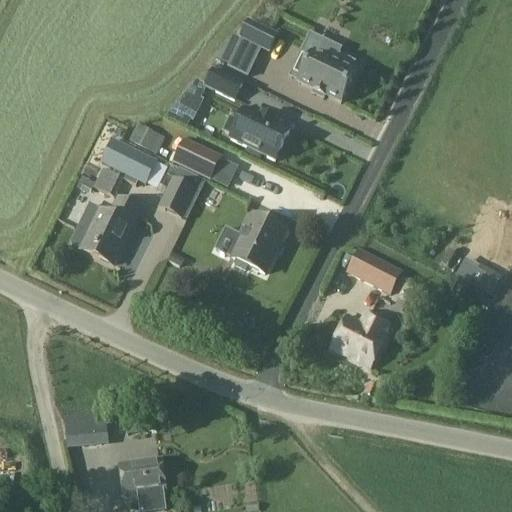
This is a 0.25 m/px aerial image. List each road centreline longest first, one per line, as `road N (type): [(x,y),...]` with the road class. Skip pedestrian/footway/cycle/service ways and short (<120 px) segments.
road 1 (unclassified): [(259,396),(457,0)]
road 2 (unclassified): [(259,396),(0,280)]
road 3 (unclassified): [(511,448),(259,396)]
road 4 (track): [(366,511),(259,396)]
